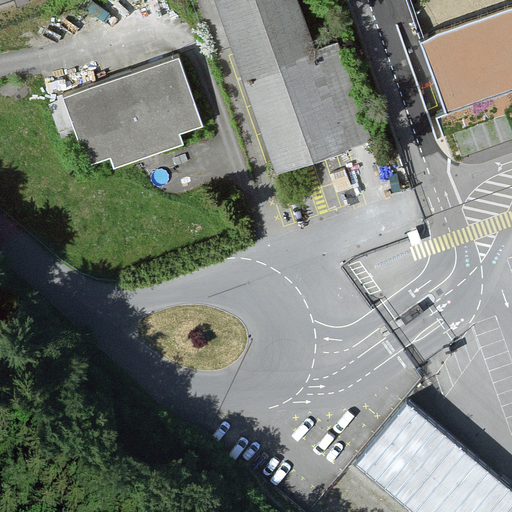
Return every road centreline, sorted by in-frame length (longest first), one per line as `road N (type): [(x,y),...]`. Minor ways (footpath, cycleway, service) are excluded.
road 1 (unclassified): [(235,266),(283,293),(293,325),(292,349),(272,386),(240,395),(184,388),(79,312),(72,295)]
road 2 (unclassified): [(72,295),(122,303),(235,266)]
road 3 (unclassified): [(235,266),(386,215)]
